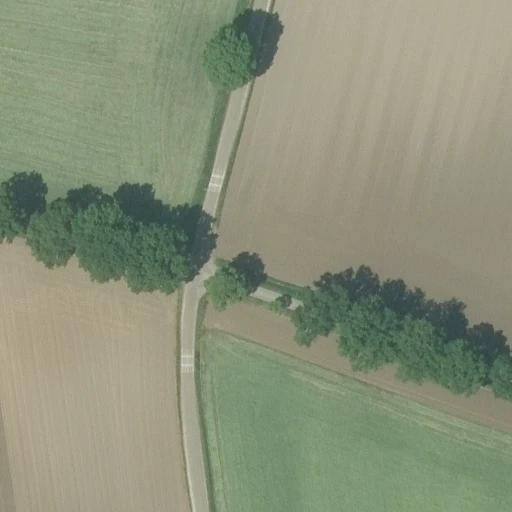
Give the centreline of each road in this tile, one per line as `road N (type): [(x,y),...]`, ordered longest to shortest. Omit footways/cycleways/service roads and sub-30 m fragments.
road 1 (unclassified): [(511,373),(196,274)]
road 2 (unclassified): [(196,274),(264,0)]
road 3 (unclassified): [(201,511),(185,361),(196,274)]
road 4 (track): [(196,274),(0,222)]
